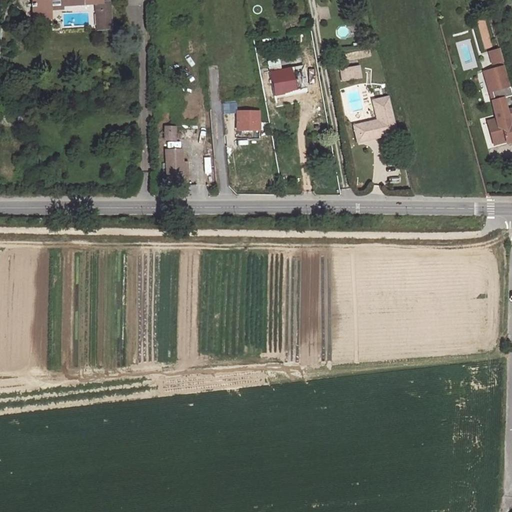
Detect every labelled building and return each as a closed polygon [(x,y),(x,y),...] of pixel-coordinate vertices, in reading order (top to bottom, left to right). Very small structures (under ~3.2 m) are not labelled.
[(30,0),(31,10),(47,8),(46,0),(58,0),(59,4),(81,2),(80,0),(30,0)] [(97,1),(92,1),(94,29),(111,28),(109,0),(97,1)] [(294,26),(271,30),(275,55),(288,53),(287,50),(298,48),(294,26)] [(511,89),(502,59),(484,64),(485,70),(488,69),(489,75),(485,76),(490,94),(511,89)] [(307,91),(302,63),(265,69),(270,98),(307,91)] [(338,64),(342,83),(362,78),(360,68),(345,71),(343,63),(338,64)] [(376,100),(380,121),(354,127),(357,143),(397,134),(389,97),(376,100)] [(489,127),(494,145),(511,139),(511,119),(508,120),(502,98),(492,101),(496,118),(498,125),(489,127)] [(259,116),(253,115),(253,120),(246,120),(246,129),(259,129),(259,116)] [(496,118),(488,120),(489,127),(498,125),(496,118)] [(174,140),(174,126),(162,126),(162,140),(174,140)] [(166,149),(167,180),(180,180),(180,174),(187,174),(187,161),(182,161),(182,148),(166,149)]
